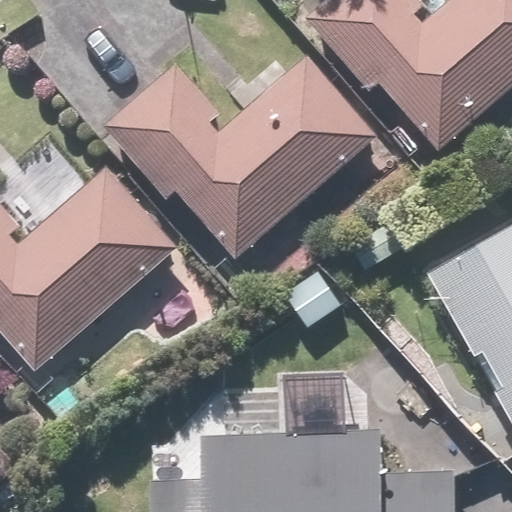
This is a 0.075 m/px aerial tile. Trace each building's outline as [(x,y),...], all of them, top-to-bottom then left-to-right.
[(423,0),(330,0),(309,19),(435,156),(511,84),(511,0),(451,0),(437,14),(423,0)] [(175,63),(101,129),(226,269),(370,140),(302,65),(232,127),(175,63)] [(36,236),(0,197),(0,341),(38,382),(182,246),(108,168),(36,236)] [(511,220),(419,274),(511,436),(511,220)] [(193,481),(147,480),(146,511),(451,511),(452,473),(377,472),(377,440),(194,436),(193,481)]
